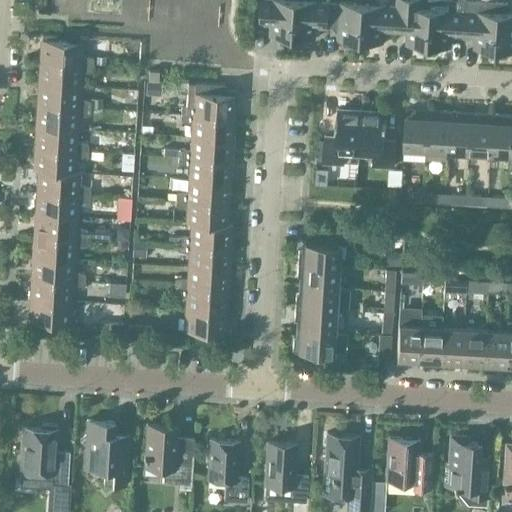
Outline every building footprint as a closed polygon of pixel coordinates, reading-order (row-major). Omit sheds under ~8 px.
[(293,37),(295,0),(260,0),(260,23),(271,24),(271,36),(293,37)] [(327,27),(329,1),(309,0),(295,0),(293,37),(315,38),(316,26),(327,27)] [(397,6),(395,6),(371,4),(371,0),(363,0),(363,3),(361,41),(383,42),(384,30),(395,31),(397,6)] [(429,45),(431,8),(431,0),(395,0),(395,6),(397,6),(395,31),(407,32),(406,44),(429,45)] [(463,35),(465,10),(439,9),(439,0),(431,0),(431,8),(429,45),(451,47),(451,35),(463,35)] [(361,41),(363,3),(329,1),(327,27),(339,28),(338,40),(361,41)] [(496,49),(499,2),(491,2),(490,11),(476,10),(476,11),(465,10),(463,35),(475,36),(474,48),(496,49)] [(511,12),(507,12),(508,3),(499,2),(496,49),(511,50),(511,12)] [(40,61),(93,65),(94,58),(81,55),(82,41),(57,40),(57,35),(42,34),(40,61)] [(93,71),(93,65),(40,61),(39,83),(79,85),(80,72),(93,71)] [(158,80),(159,71),(149,70),(148,80),(158,80)] [(181,115),(234,118),(235,89),(220,88),(221,83),(192,82),(192,83),(186,83),(185,105),(181,106),(181,115)] [(78,98),(79,85),(39,83),(38,105),(90,108),(91,101),(78,98)] [(145,84),(144,96),(160,97),(161,85),(145,84)] [(91,98),(91,107),(102,107),(102,99),(91,98)] [(90,114),(90,108),(38,105),(36,126),(77,129),(77,116),(90,114)] [(360,149),(362,111),(338,109),(337,135),(325,134),(323,161),(359,163),(360,149)] [(426,148),(428,110),(406,109),(404,147),(426,148)] [(447,160),(450,111),(428,110),(426,148),(425,158),(447,160)] [(362,111),(360,149),(374,150),(372,165),(394,166),(396,140),(384,139),(386,112),(362,111)] [(469,151),(471,113),(450,111),(447,149),(469,151)] [(493,121),(494,114),(471,113),(469,151),(491,152),(492,121),(493,121)] [(511,153),(511,115),(494,114),(493,121),(492,121),(491,152),(511,153)] [(232,140),(234,118),(181,115),(180,120),(193,123),(192,137),(232,140)] [(76,141),(77,129),(36,126),(35,148),(88,151),(88,144),(76,141)] [(179,150),(178,158),(231,161),(232,140),(192,137),(191,148),(179,150)] [(87,157),(88,151),(35,148),(34,170),(39,170),(39,169),(74,172),(74,171),(75,159),(87,157)] [(229,182),(231,161),(178,158),(178,163),(190,166),(189,180),(229,182)] [(316,168),(315,184),(326,184),(327,169),(316,168)] [(79,171),(74,171),(74,172),(39,169),(39,170),(37,191),(90,194),(90,187),(78,184),(79,171)] [(228,204),(229,182),(189,180),(188,191),(176,193),(175,200),(228,204)] [(90,201),(90,194),(37,191),(36,213),(76,215),(77,202),(90,201)] [(423,201),(423,192),(408,191),(408,200),(423,201)] [(423,192),(423,201),(432,201),(433,193),(423,192)] [(466,203),(467,194),(451,194),(451,203),(466,203)] [(467,194),(466,203),(481,204),(482,195),(467,194)] [(509,206),(510,197),(500,197),(499,205),(509,206)] [(227,225),(227,224),(228,204),(175,200),(175,206),(187,210),(186,223),(191,223),(227,225)] [(75,228),(76,215),(36,213),(35,234),(87,237),(88,231),(75,228)] [(232,224),(227,224),(227,225),(191,223),(190,236),(178,236),(177,244),(230,247),(232,224)] [(117,228),(116,240),(128,240),(129,228),(117,228)] [(88,231),(87,237),(110,239),(110,232),(88,231)] [(298,263),(339,265),(340,244),(353,244),(354,233),(329,231),(328,242),(305,241),(304,249),(298,250),(298,263)] [(87,244),(87,237),(35,234),(33,256),(73,258),(74,246),(87,244)] [(116,240),(116,247),(128,248),(128,240),(116,240)] [(134,240),(133,256),(145,257),(146,241),(134,240)] [(229,268),(230,247),(177,244),(177,250),(189,252),(189,266),(229,268)] [(386,252),(385,265),(402,266),(403,253),(386,252)] [(73,271),(73,258),(33,256),(32,277),(85,280),(85,274),(73,271)] [(337,287),(339,265),(298,263),(297,276),(303,278),(302,285),(337,287)] [(228,290),(229,268),(189,266),(188,278),(175,279),(175,286),(228,290)] [(386,268),(385,279),(394,280),(395,274),(395,271),(395,269),(386,268)] [(423,282),(423,272),(402,271),(401,280),(423,282)] [(423,272),(423,282),(437,283),(438,273),(423,272)] [(84,287),(85,280),(32,277),(30,299),(71,301),(72,289),(84,287)] [(466,290),(467,281),(445,280),(444,289),(466,290)] [(466,290),(475,291),(475,281),(467,281),(466,290)] [(509,293),(510,283),(501,282),(501,292),(509,293)] [(110,283),(109,294),(125,295),(126,284),(110,283)] [(337,288),(337,287),(302,285),(302,292),(296,293),(295,306),(336,308),(336,310),(348,311),(350,288),(337,288)] [(226,311),(228,290),(175,286),(174,293),(187,296),(186,308),(226,311)] [(385,290),(384,301),(388,301),(393,301),(393,296),(394,290),(385,290)] [(69,324),(71,301),(30,299),(29,326),(44,327),(44,322),(69,324)] [(336,310),(336,308),(295,306),(294,319),(300,321),(300,328),(335,330),(336,310)] [(225,338),(226,311),(186,308),(184,331),(210,332),(210,337),(225,338)] [(383,311),(383,321),(392,322),(392,312),(383,311)] [(399,311),(396,357),(418,358),(420,324),(421,312),(399,311)] [(442,326),(443,316),(431,316),(431,325),(420,324),(418,358),(440,360),(442,326)] [(110,322),(110,331),(118,331),(120,331),(123,332),(123,323),(110,322)] [(129,323),(129,332),(131,332),(132,332),(142,333),(142,324),(129,323)] [(461,361),(464,327),(442,326),(440,360),(461,361)] [(483,362),(485,328),(464,327),(461,361),(483,362)] [(293,336),(292,350),(312,356),(311,361),(345,363),(347,332),(334,331),(335,330),(300,328),(299,335),(293,336)] [(504,363),(507,330),(485,328),(483,362),(504,363)] [(390,359),(391,335),(379,334),(378,358),(390,359)] [(126,483),(128,439),(113,438),(114,420),(87,418),(87,432),(80,441),(86,445),(85,465),(105,466),(104,482),(126,483)] [(192,484),(194,437),(177,436),(178,425),(147,423),(145,454),(144,454),(144,458),(145,458),(144,466),(164,467),(163,482),(192,484)] [(23,426),(21,470),(53,472),(52,494),(66,495),(69,451),(56,450),(57,428),(23,426)] [(368,511),(369,495),(371,467),(357,466),(359,435),(327,433),(323,493),(348,494),(347,511),(368,511)] [(432,486),(434,451),(418,450),(419,438),(402,437),(403,435),(386,434),(386,443),(388,444),(387,478),(416,480),(416,485),(432,486)] [(446,460),(444,484),(454,485),(453,488),(455,488),(457,490),(467,491),(467,498),(470,502),(486,503),(489,456),(477,455),(478,442),(466,441),(465,440),(465,438),(464,437),(462,436),(461,435),(459,435),(458,435),(456,435),(455,436),(453,436),(452,437),(451,439),(450,440),(449,461),(446,460)] [(247,501),(248,477),(236,476),(239,439),(210,438),(208,478),(225,479),(224,500),(247,501)] [(306,501),(308,473),(294,473),(296,443),(268,441),(265,484),(293,485),(292,501),(306,501)] [(511,443),(507,444),(503,498),(511,498),(511,443)] [(374,479),(373,493),(387,494),(388,480),(374,479)]
